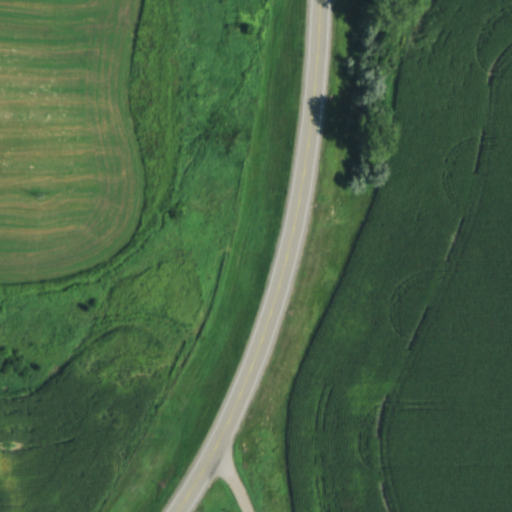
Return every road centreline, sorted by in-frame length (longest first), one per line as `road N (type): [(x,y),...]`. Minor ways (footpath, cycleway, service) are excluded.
road 1 (secondary): [(198,511),(310,194),(318,0)]
road 2 (residential): [(295,511),(310,194)]
